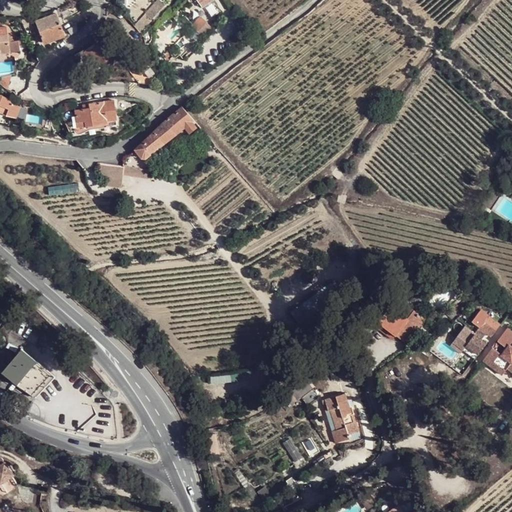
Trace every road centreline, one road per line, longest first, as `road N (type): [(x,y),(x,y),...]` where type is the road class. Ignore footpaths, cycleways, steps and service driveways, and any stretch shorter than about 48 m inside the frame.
road 1 (residential): [(171,108),(151,93),(126,89),(40,97),(35,80),(42,67),(93,28),(98,0)]
road 2 (primary): [(142,396),(97,340),(0,255)]
road 3 (unclassified): [(0,147),(108,152),(171,108)]
road 4 (unclassified): [(171,108),(310,0)]
road 5 (tertiary): [(112,453),(36,430),(0,408)]
